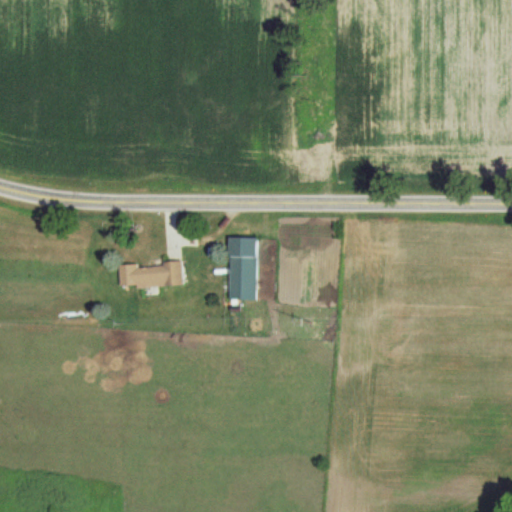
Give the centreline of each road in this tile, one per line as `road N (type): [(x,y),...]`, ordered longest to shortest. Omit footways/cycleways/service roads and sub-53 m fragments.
road 1 (residential): [(0,209),(511,207)]
road 2 (residential): [(120,209),(0,185)]
